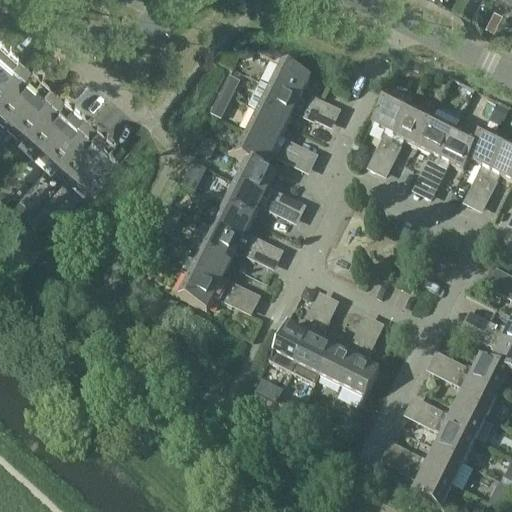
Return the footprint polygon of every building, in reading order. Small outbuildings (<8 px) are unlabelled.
[(493,32),(502,14),(494,10),(485,28),(493,32)] [(482,15),(476,12),(473,17),(479,21),(482,15)] [(0,40),(0,58),(9,48),(0,40)] [(9,48),(0,58),(0,90),(25,62),(9,48)] [(256,55),(245,49),(239,61),(244,64),(252,62),(256,55)] [(25,62),(0,90),(0,112),(5,117),(41,77),(25,62)] [(308,83),(278,68),(267,91),(313,114),(318,104),(301,96),(308,83)] [(41,77),(5,117),(21,132),(57,91),(41,77)] [(239,86),(229,80),(210,118),(220,124),(239,86)] [(455,100),(460,89),(453,85),(448,96),(455,100)] [(313,114),(267,91),(259,88),(248,110),(256,114),(285,128),(291,115),(309,124),(313,114)] [(57,91),(21,132),(37,146),(73,105),(57,91)] [(410,111),(387,100),(372,129),(385,135),(376,153),(387,158),(410,111)] [(340,115),(318,104),(313,114),(309,124),(331,135),(340,115)] [(73,105),(37,146),(53,160),(90,120),(73,105)] [(504,128),(510,116),(497,109),(489,126),(499,131),(501,127),(504,128)] [(433,123),(410,111),(387,158),(394,162),(403,145),(418,152),(433,123)] [(285,128),(256,114),(244,137),(291,160),(296,150),(278,142),(285,128)] [(90,120),(53,160),(70,175),(106,134),(90,120)] [(455,134),(433,123),(418,152),(430,159),(422,176),(432,181),(455,134)] [(106,134),(70,175),(86,190),(105,169),(110,173),(120,161),(116,157),(122,149),(106,134)] [(477,145),(455,134),(432,181),(440,185),(449,168),(462,175),(468,164),(468,165),(484,135),(483,134),(477,145)] [(506,146),(484,135),(468,165),(481,171),(473,188),(482,193),(506,146)] [(291,160),(244,137),(233,159),(244,165),(262,174),(269,160),(286,169),(291,160)] [(210,164),(216,152),(203,145),(195,160),(200,163),(202,160),(210,164)] [(511,149),(506,146),(482,193),(491,197),(500,181),(511,186),(511,149)] [(317,161),(296,150),(291,160),(286,169),(308,179),(317,161)] [(383,184),(394,162),(387,158),(376,153),(365,175),(383,184)] [(369,161),(359,155),(353,166),(364,171),(369,161)] [(273,179),(262,174),(244,165),(233,187),(280,210),(285,200),(267,191),(273,179)] [(195,197),(207,174),(192,167),(180,189),(195,197)] [(98,186),(108,175),(104,172),(94,182),(98,186)] [(430,205),(440,185),(432,181),(422,176),(412,196),(430,205)] [(280,210),(233,187),(222,210),(251,224),(257,211),(275,220),(280,210)] [(481,217),(491,197),(482,193),(473,188),(463,208),(481,217)] [(11,207),(18,200),(12,194),(4,203),(5,204),(6,203),(11,207)] [(306,211),(285,200),(280,210),(275,220),(296,231),(306,211)] [(5,204),(1,209),(7,214),(12,208),(11,207),(6,203),(5,204)] [(251,224),(222,210),(211,232),(257,255),(262,245),(245,236),(251,224)] [(171,242),(182,218),(168,212),(157,235),(171,242)] [(257,255),(211,232),(202,228),(190,250),(199,255),(229,269),(235,256),(252,265),(257,255)] [(283,256),(262,245),(257,255),(252,265),(273,276),(283,256)] [(229,269),(199,255),(188,277),(235,300),(239,292),(222,283),(229,269)] [(482,291),(501,300),(505,290),(510,281),(491,272),(482,291)] [(235,300),(188,277),(177,301),(206,315),(212,302),(230,311),(235,300)] [(511,293),(505,290),(501,300),(511,305),(511,293)] [(261,303),(239,292),(235,300),(230,311),(251,321),(261,303)] [(311,308),(316,298),(305,292),(300,303),(311,308)] [(319,322),(329,327),(338,309),(319,299),(310,317),(319,322)] [(301,334),(287,328),(273,357),(296,368),(319,322),(310,317),(301,334)] [(460,336),(479,345),(483,336),(488,327),(469,318),(460,336)] [(365,344),(375,349),(384,331),(365,321),(356,340),(365,344)] [(319,322),(296,368),(319,379),(333,351),(320,344),(329,327),(319,322)] [(511,322),(506,336),(488,327),(483,336),(511,350),(511,322)] [(511,350),(483,336),(479,345),(497,354),(490,367),(509,377),(511,378),(511,350)] [(347,357),(333,351),(319,379),(342,391),(365,344),(356,340),(347,357)] [(365,344),(342,391),(365,402),(379,374),(366,367),(375,349),(365,344)] [(426,376),(445,385),(450,376),(454,366),(435,357),(426,376)] [(509,377),(490,367),(490,368),(479,363),(473,375),(454,366),(450,376),(497,399),(509,377)] [(497,399),(450,376),(445,385),(464,395),(458,408),(486,422),(497,399)] [(404,421),(423,431),(427,421),(432,411),(413,402),(404,421)] [(486,422),(458,408),(451,421),(432,411),(427,421),(475,444),(486,422)] [(475,444),(427,421),(423,431),(442,440),(435,453),(464,467),(475,444)] [(381,466),(400,475),(405,466),(409,457),(390,448),(381,466)] [(464,467),(435,453),(428,467),(409,457),(405,466),(453,490),(464,467)] [(441,511),(453,490),(405,466),(400,475),(419,485),(412,499),(438,511),(441,511)] [(511,490),(511,467),(501,487),(511,493),(511,490)] [(492,511),(501,511),(510,494),(498,488),(487,510),(492,511)]
